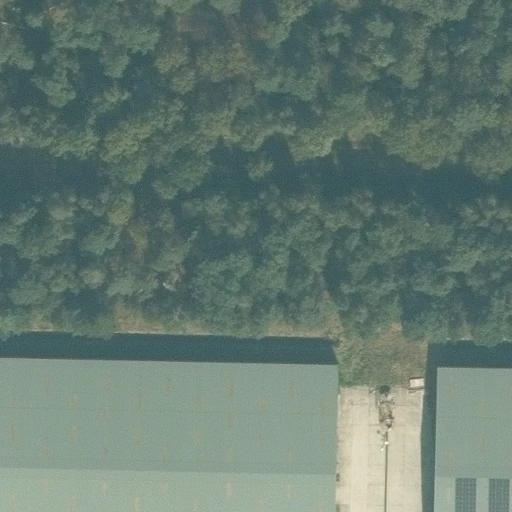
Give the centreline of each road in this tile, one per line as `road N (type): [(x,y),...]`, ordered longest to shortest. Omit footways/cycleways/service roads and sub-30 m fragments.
road 1 (track): [(0,141),(511,152)]
road 2 (unknown): [(390,385),(388,511)]
